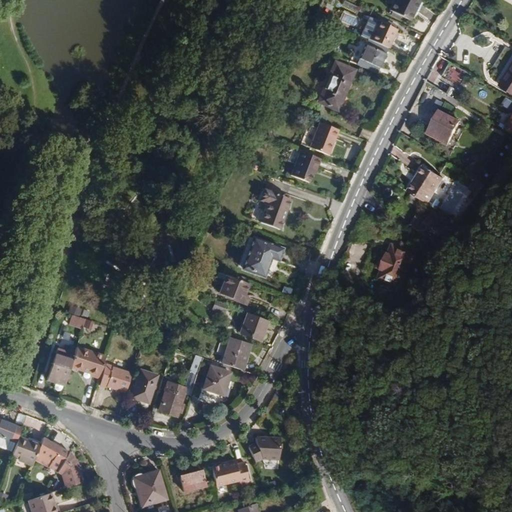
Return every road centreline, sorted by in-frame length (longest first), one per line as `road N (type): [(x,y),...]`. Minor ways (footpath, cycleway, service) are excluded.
road 1 (secondary): [(461,0),(372,155),(315,303)]
road 2 (residential): [(112,433),(177,445),(231,427),(315,303)]
road 3 (secondary): [(315,303),(303,351),(306,402),(342,511)]
